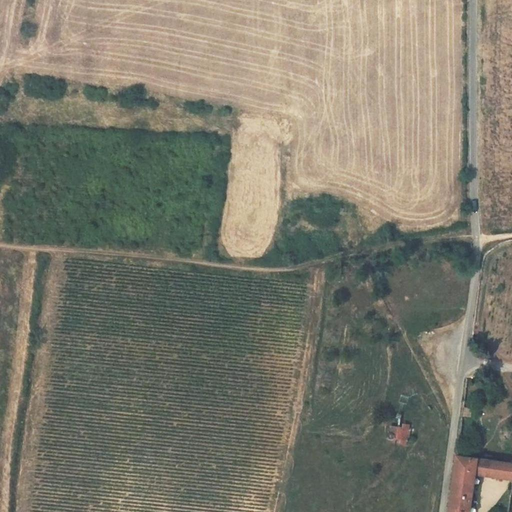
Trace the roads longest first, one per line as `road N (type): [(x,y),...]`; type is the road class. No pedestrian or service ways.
road 1 (track): [(475,239),(393,242),(275,270),(0,243)]
road 2 (unclassified): [(475,239),(441,511)]
road 3 (track): [(278,511),(319,261)]
road 4 (residential): [(471,0),(475,239)]
